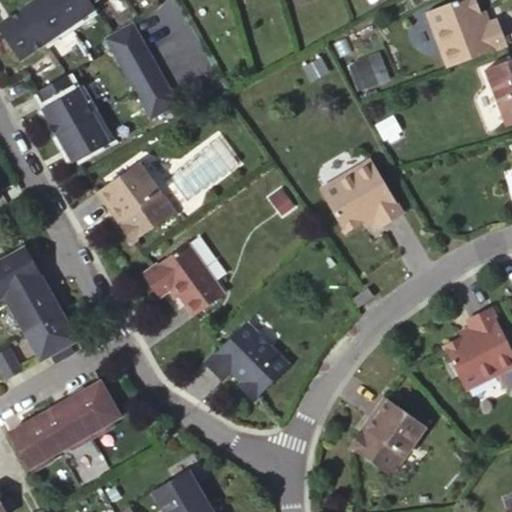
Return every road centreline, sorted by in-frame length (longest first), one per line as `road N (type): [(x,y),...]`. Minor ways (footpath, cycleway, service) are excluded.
road 1 (residential): [(511,240),(477,252),(386,314),(314,403),(287,460)]
road 2 (residential): [(118,340),(0,128)]
road 3 (residential): [(287,460),(230,438),(148,387),(118,340)]
road 4 (residential): [(118,340),(0,403)]
